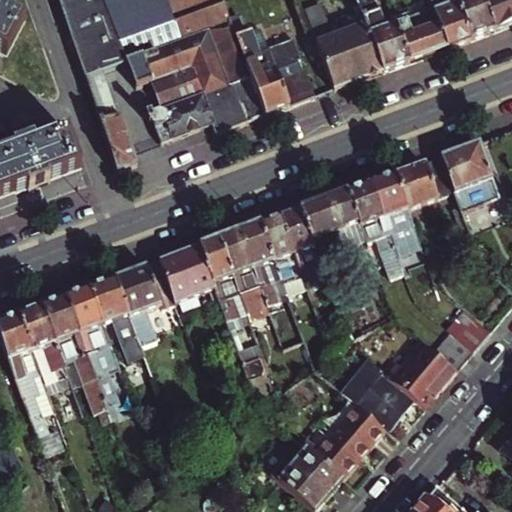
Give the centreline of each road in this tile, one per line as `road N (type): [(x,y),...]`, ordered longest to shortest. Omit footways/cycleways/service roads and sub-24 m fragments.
road 1 (residential): [(0,271),(511,80)]
road 2 (residential): [(385,511),(511,365)]
